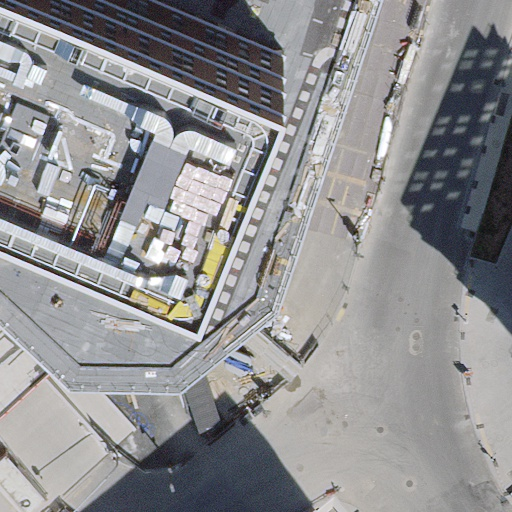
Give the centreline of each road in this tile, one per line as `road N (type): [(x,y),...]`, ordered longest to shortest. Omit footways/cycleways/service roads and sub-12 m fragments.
road 1 (tertiary): [(486,0),(395,320),(393,423)]
road 2 (unclassified): [(393,423),(288,454),(200,511)]
